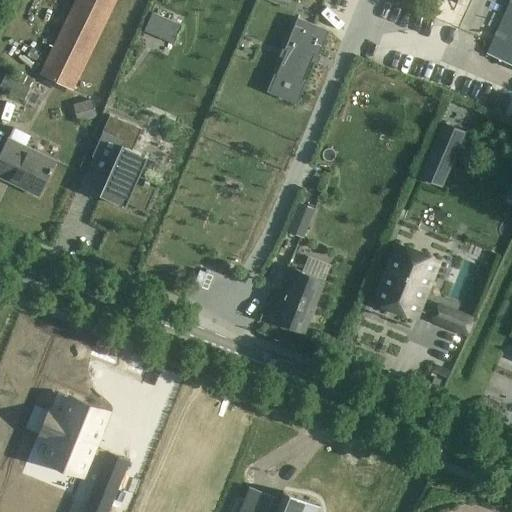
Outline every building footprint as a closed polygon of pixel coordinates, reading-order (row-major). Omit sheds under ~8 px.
[(75,0),(40,73),(74,90),(117,0),(75,0)] [(511,0),(508,0),(485,51),(511,63),(511,0)] [(152,12),(144,31),(155,35),(163,17),(152,12)] [(277,74),(275,79),(285,83),(284,85),(289,88),(290,86),(300,90),(304,79),(312,61),(315,53),(319,55),(329,30),(298,17),(285,49),(287,49),(284,57),(277,74)] [(36,79),(10,67),(0,86),(26,99),(36,79)] [(98,117),(92,98),(73,104),(79,122),(98,117)] [(293,132),(300,116),(261,100),(254,116),(293,132)] [(123,140),(99,195),(124,206),(126,202),(145,211),(155,187),(136,179),(146,156),(131,149),(140,128),(108,114),(101,130),(123,140)] [(444,123),(421,176),(441,185),(465,132),(444,123)] [(55,161),(8,139),(0,155),(0,175),(38,195),(55,161)] [(298,202),(287,230),(302,236),(313,208),(298,202)] [(415,316),(438,261),(398,245),(376,300),(415,316)] [(212,252),(203,277),(216,282),(226,258),(212,252)] [(283,299),(274,320),(305,332),(325,280),(295,268),(283,299)] [(35,433),(34,435),(52,442),(45,460),(83,475),(92,452),(103,457),(88,494),(80,511),(106,511),(128,459),(106,450),(95,445),(108,412),(59,392),(58,393),(70,398),(63,415),(46,407),(45,409),(51,411),(41,435),(35,433)] [(243,502),(239,511),(318,511),(321,506),(320,505),(318,508),(283,494),(284,491),(283,491),(278,504),(276,509),(270,507),(272,502),(272,501),(267,511),(260,511),(243,505),(244,502),(243,502)]
